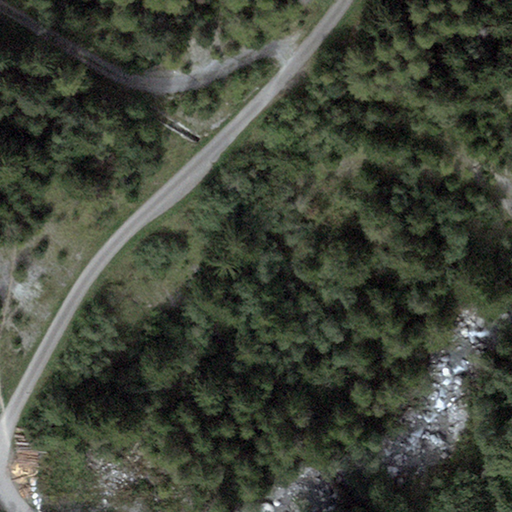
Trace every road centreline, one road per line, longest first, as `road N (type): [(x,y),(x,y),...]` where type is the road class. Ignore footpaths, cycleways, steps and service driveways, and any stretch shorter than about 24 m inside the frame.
road 1 (track): [(310,42),(104,256),(51,341),(2,441),(6,493),(25,511)]
road 2 (track): [(310,42),(161,88),(113,77),(0,8)]
